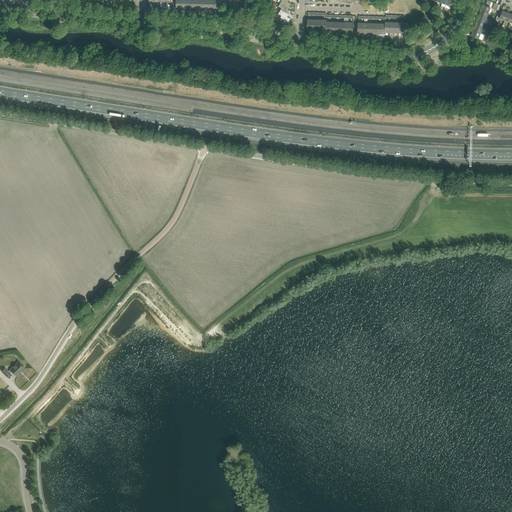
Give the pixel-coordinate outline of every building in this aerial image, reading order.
[(477,8),(476,9),(480,11),(481,10),(489,13),(491,7),(490,7),(489,7),(491,2),(491,1),(487,0),(486,3),(483,2),(482,4),(483,5),(481,9),(477,7),(477,8)] [(282,8),(281,9),(289,14),(291,11),(288,9),(289,7),(281,2),(279,6),(282,8)] [(500,17),(499,18),(504,20),(507,12),(504,11),(505,7),(503,6),(502,10),(502,11),(502,12),(500,17)] [(289,14),(281,9),(277,16),(280,18),(281,17),(285,20),(288,22),(290,18),(287,17),(289,14)] [(475,13),(474,14),(478,16),(479,15),(487,18),(489,13),(481,10),(480,11),(479,14),(475,12),(475,13)] [(473,18),(472,19),(476,21),(477,20),(485,23),(487,18),(479,15),(478,16),(477,19),(473,17),(473,18)] [(471,24),(474,26),(475,25),(483,28),(485,23),(477,20),(476,21),(475,24),(471,22),(471,24)] [(469,29),(472,31),(473,30),(481,33),(483,28),(475,25),(474,26),(473,29),(469,28),(469,29)] [(467,33),(467,35),(471,36),(479,39),(479,38),(481,33),(473,30),(472,31),(471,34),(467,33)] [(25,368),(18,361),(18,362),(8,371),(5,368),(2,371),(7,377),(11,374),(12,372),(16,376),(25,368)]
